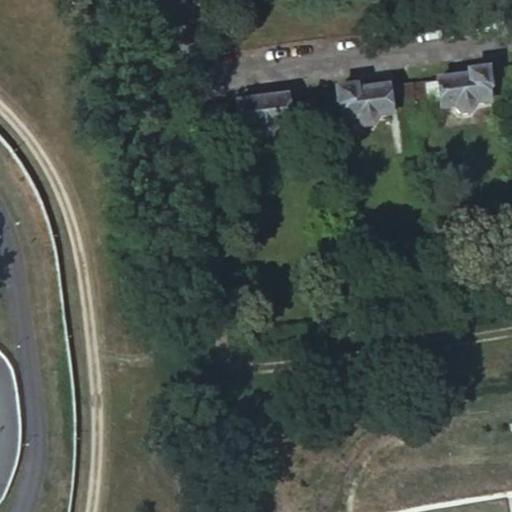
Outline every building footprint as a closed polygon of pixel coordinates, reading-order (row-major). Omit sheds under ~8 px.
[(510,96),(506,71),(493,73),(498,108),(511,106),(510,96)] [(477,103),(489,102),(488,93),(490,90),(488,74),(471,76),(471,81),(441,84),(444,105),(444,107),(456,105),(463,114),(474,112),(477,103)] [(416,88),(418,108),(444,105),(441,84),(416,88)] [(416,88),(400,90),(405,120),(420,118),(418,108),(416,88)] [(382,115),(395,113),(392,91),(360,96),(359,90),(340,92),(343,112),(348,111),(349,120),(361,118),(367,126),(379,125),(382,115)] [(274,130),(288,128),(285,100),(236,107),(240,134),(251,132),(260,140),(270,139),(274,130)] [(209,144),(230,140),(226,108),(205,111),(209,144)]
